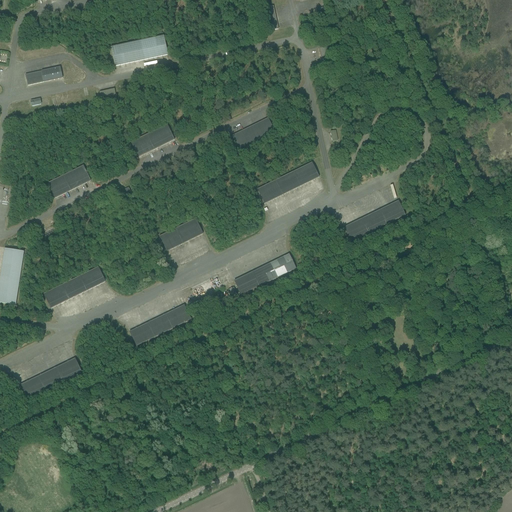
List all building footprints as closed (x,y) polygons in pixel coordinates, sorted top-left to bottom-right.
[(270,32),(279,30),(274,7),(265,9),(270,32)] [(115,67),(169,56),(164,37),(111,48),(115,67)] [(319,48),(324,68),(324,71),(333,69),(328,46),(319,48)] [(63,79),(61,68),(42,72),(26,76),(28,86),(44,83),(63,79)] [(115,90),(100,93),(101,98),(116,95),(115,90)] [(268,119),(232,137),(235,142),(237,147),(240,152),(276,134),(273,129),(274,129),(273,129),(271,124),(268,119)] [(136,153),(138,156),(139,158),(175,141),(172,136),(173,136),(172,135),(172,136),(170,131),(167,126),(131,143),(134,148),(134,149),(136,153),(136,154),(136,153)] [(315,168),(312,164),(258,191),(260,195),(260,196),(262,200),(265,205),(319,178),(317,173),(315,169),(315,168)] [(53,194),(54,197),(55,199),(91,182),(89,177),(89,176),(89,177),(86,172),(87,172),(86,172),(84,167),(48,184),(50,189),(50,190),(53,194),(52,194),(53,195),(53,194)] [(401,207),(400,204),(399,202),(344,228),(346,233),(346,234),(347,234),(349,238),(348,238),(349,238),(351,243),(406,216),(403,212),(404,211),(403,211),(401,207)] [(163,243),(165,247),(165,248),(167,252),(203,235),(201,230),(199,225),(198,225),(196,220),(160,237),(162,242),(162,243),(163,243)] [(0,282),(0,303),(16,306),(24,253),(5,250),(0,282)] [(292,260),(291,258),(289,255),(235,282),(237,287),(239,291),(239,292),(239,291),(242,296),(296,270),(294,265),(292,260)] [(51,309),(106,283),(104,278),(103,278),(101,274),(102,273),(101,273),(99,268),(44,295),(47,300),(46,300),(47,300),(49,304),(49,305),(51,309)] [(234,288),(228,291),(233,300),(238,298),(234,288)] [(190,316),(189,315),(192,314),(190,310),(187,311),(185,306),(130,333),(132,338),(133,338),(135,342),(134,342),(135,343),(135,342),(137,347),(192,320),(189,316),(190,316)] [(78,364),(77,362),(75,359),(21,386),(23,391),(25,395),(25,396),(26,396),(28,400),(83,374),(80,369),(78,364)] [(28,367),(16,373),(20,381),(32,375),(28,367)]
